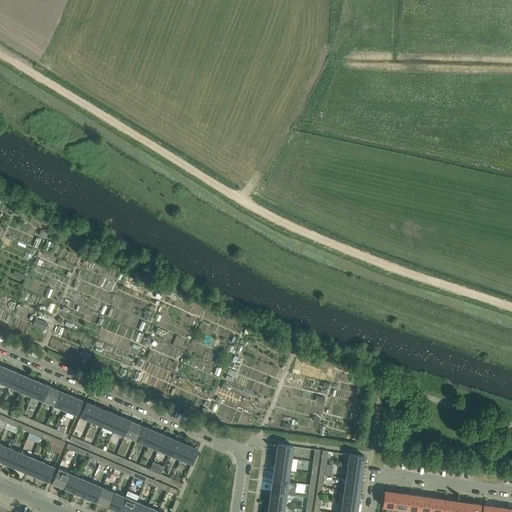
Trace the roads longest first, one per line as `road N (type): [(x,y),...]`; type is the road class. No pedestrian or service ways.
road 1 (track): [(511,311),(280,224),(0,54)]
road 2 (residential): [(236,511),(242,459),(231,444),(0,348)]
road 3 (residential): [(511,491),(388,474),(377,483),(373,511)]
